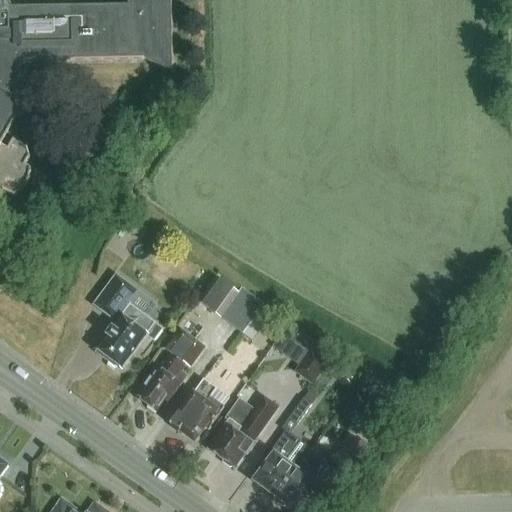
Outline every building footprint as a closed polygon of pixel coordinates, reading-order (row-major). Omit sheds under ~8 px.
[(0,0),(0,191),(13,199),(16,197),(22,191),(25,187),(26,183),(29,175),(29,171),(24,168),(27,161),(29,161),(26,149),(24,149),(12,142),(6,151),(0,146),(0,145),(21,107),(18,106),(22,100),(25,102),(46,63),(143,62),(170,78),(170,79),(172,79),(170,0),(127,0),(128,12),(70,13),(70,0),(0,0)] [(94,305),(117,322),(95,351),(108,361),(108,364),(114,369),(118,368),(122,371),(146,338),(153,343),(162,331),(127,305),(137,292),(115,276),(94,305)] [(230,327),(245,307),(250,301),(240,294),(238,295),(215,278),(197,303),(230,327)] [(245,307),(230,327),(242,336),(256,316),(245,307)] [(163,351),(170,356),(159,371),(157,370),(136,399),(140,402),(153,412),(157,415),(184,377),(180,374),(185,367),(190,370),(205,349),(178,330),(163,351)] [(328,364),(310,351),(294,374),(312,387),(328,364)] [(222,409),(228,401),(203,382),(197,391),(193,388),(190,392),(189,391),(178,406),(181,409),(178,416),(170,428),(178,434),(179,433),(193,444),(205,428),(208,430),(209,429),(223,410),(222,409)] [(228,422),(227,422),(225,425),(225,426),(207,452),(234,471),(243,459),(244,460),(247,456),(246,456),(252,447),(252,445),(277,410),(263,400),(250,418),(235,407),(225,420),(228,422)] [(311,407),(304,401),(298,409),(305,415),(311,407)] [(267,496),(275,502),(303,463),(311,451),(286,433),(270,455),(273,457),(253,484),(266,494),(267,496)] [(307,482),(298,475),(306,464),(303,463),(275,502),(282,508),(284,507),(290,511),(302,511),(318,491),(321,493),(338,470),(350,478),(369,453),(351,439),(335,460),(328,455),(307,482)] [(0,495),(0,493),(0,491),(0,490),(0,480),(8,469),(0,463),(0,495)]
